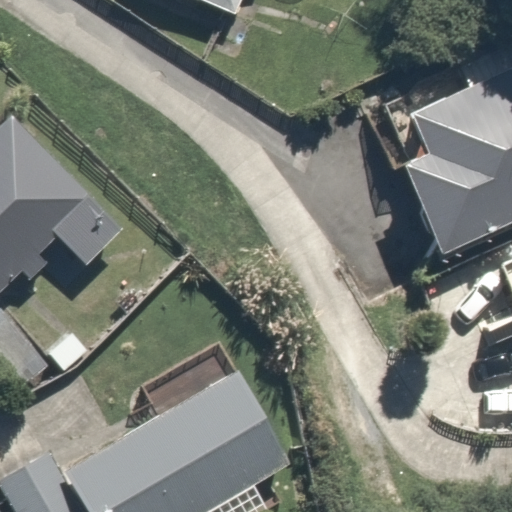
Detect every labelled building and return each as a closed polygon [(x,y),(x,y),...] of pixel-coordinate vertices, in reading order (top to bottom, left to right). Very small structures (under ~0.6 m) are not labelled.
[(256,0),(157,0),(239,38),(256,0)] [(511,56),(376,118),(442,264),(511,232),(511,56)] [(0,118),(0,362),(119,245),(132,232),(9,109),(0,118)] [(511,265),(492,274),(511,319),(511,265)] [(204,511),(320,451),(273,363),(66,473),(86,511),(204,511)] [(46,511),(30,475),(0,488),(0,511),(46,511)]
